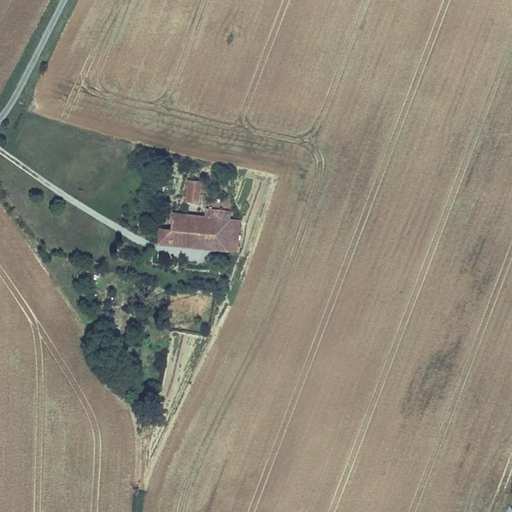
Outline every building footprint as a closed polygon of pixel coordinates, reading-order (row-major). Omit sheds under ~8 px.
[(196,182),(190,181),(189,203),(200,203),(201,188),(196,188),(196,182)] [(206,209),(206,216),(214,217),(225,218),(225,210),(206,209)] [(200,247),(213,248),(214,217),(206,216),(172,215),(171,231),(160,231),(159,245),(191,247),(192,233),(201,234),(200,247)] [(214,217),(213,248),(234,249),(236,218),(225,218),(214,217)] [(191,247),(200,247),(201,234),(192,233),(191,247)]
